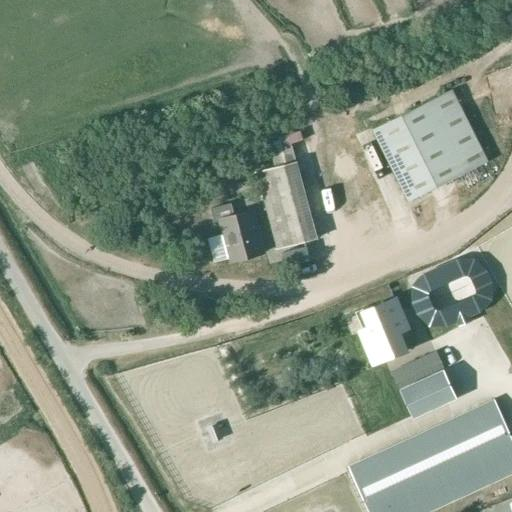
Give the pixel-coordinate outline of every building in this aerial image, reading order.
[(453,88),(372,128),(408,201),(489,161),(453,88)] [(281,144),(269,147),(274,165),(285,162),(281,144)] [(277,249),(318,237),(298,160),(256,171),(277,249)] [(215,221),(221,220),(232,261),(264,252),(252,208),(235,212),(232,201),(211,208),(215,221)] [(370,327),(361,331),(374,362),(405,349),(398,331),(407,328),(395,298),(363,311),(370,327)] [(437,353),(393,373),(413,418),(457,397),(437,353)] [(511,438),(494,399),(349,466),(369,511),(428,511),(511,474),(511,438)] [(511,511),(511,496),(480,510),(480,511),(511,511)]
